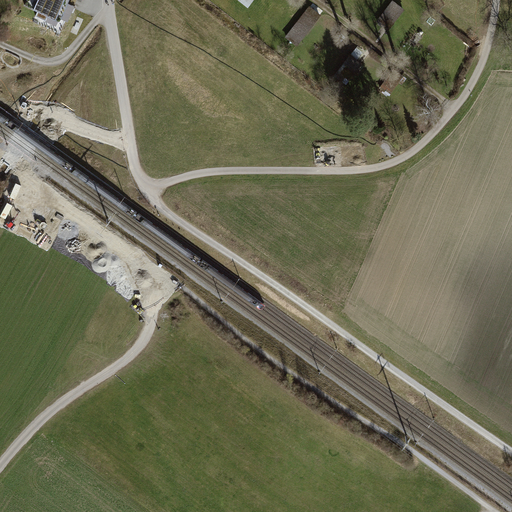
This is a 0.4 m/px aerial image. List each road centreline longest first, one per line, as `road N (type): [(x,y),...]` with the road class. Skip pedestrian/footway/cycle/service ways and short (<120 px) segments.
road 1 (track): [(0,151),(272,360),(495,511)]
road 2 (track): [(147,193),(214,172),(353,171),(399,160),(427,141),(467,92),(496,0)]
road 3 (track): [(147,193),(511,451)]
road 4 (track): [(151,265),(145,337),(40,420),(0,466)]
road 5 (residential): [(108,0),(131,151),(147,193)]
road 6 (track): [(455,108),(317,0)]
